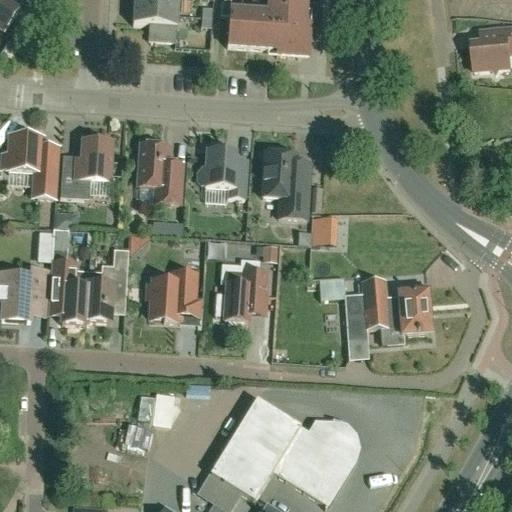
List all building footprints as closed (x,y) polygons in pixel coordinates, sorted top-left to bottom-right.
[(0,0),(0,32),(3,35),(19,10),(1,0),(0,0)] [(177,2),(150,0),(133,0),(133,20),(138,21),(138,19),(176,21),(177,2)] [(304,28),(305,0),(267,0),(267,8),(267,11),(275,12),(281,20),(281,27),(304,28)] [(248,54),(251,16),(229,15),(230,4),(225,4),(221,11),(220,22),(228,22),(226,52),(248,54)] [(310,28),(304,28),(281,27),(281,20),(275,12),(267,11),(267,17),(278,31),(276,55),(276,61),(297,63),(308,53),(310,28)] [(201,13),(201,23),(211,23),(211,14),(201,13)] [(278,31),(267,17),(251,16),(248,54),(276,55),(278,31)] [(175,47),(176,21),(138,19),(138,21),(133,20),(132,30),(148,31),(147,45),(175,47)] [(211,23),(201,23),(200,34),(210,35),(211,23)] [(511,34),(480,37),(481,49),(471,50),(473,78),(490,76),(495,81),(500,75),(509,75),(508,60),(511,59),(511,34)] [(41,144),(9,142),(8,161),(3,162),(1,166),(1,170),(2,174),(7,175),(7,177),(34,179),(33,190),(32,204),(53,205),(56,157),(56,153),(40,152),(41,144)] [(75,180),(61,179),(59,202),(82,204),(84,189),(89,190),(89,185),(108,186),(111,149),(82,147),(81,159),(81,166),(76,166),(75,180)] [(184,168),(166,166),(166,152),(163,152),(162,148),(153,148),(151,151),(140,151),(137,192),(155,194),(154,205),(154,208),(179,210),(180,185),(183,185),(184,168)] [(202,174),(197,178),(196,186),(201,191),(204,191),(204,194),(229,195),(228,204),(243,205),(246,165),(234,164),(235,158),(223,157),(223,156),(206,155),(205,174),(202,174)] [(63,157),(61,179),(75,180),(76,166),(81,166),(81,159),(63,157)] [(294,160),(264,159),(263,176),(261,203),(279,204),(277,224),(305,225),(309,169),(294,168),(294,160)] [(34,179),(7,177),(7,181),(6,188),(33,190),(34,179)] [(107,200),(108,186),(89,185),(89,190),(84,189),(82,204),(87,205),(88,198),(107,200)] [(322,216),(323,190),(311,189),(310,215),(322,216)] [(155,194),(137,192),(137,204),(154,205),(155,194)] [(229,195),(204,194),(203,206),(228,208),(228,204),(229,195)] [(77,215),(53,214),(51,232),(68,233),(76,234),(77,215)] [(311,234),(310,248),(334,250),(336,218),(322,218),(312,218),(311,234)] [(151,223),(151,238),(182,240),(183,225),(151,223)] [(36,264),(49,265),(50,254),(51,232),(37,232),(36,264)] [(51,232),(50,254),(67,255),(68,233),(51,232)] [(297,234),(297,247),(310,248),(311,234),(297,234)] [(129,237),(128,257),(151,238),(129,237)] [(278,246),(263,245),(261,264),(276,265),(278,246)] [(48,277),(47,300),(63,301),(62,320),(61,330),(85,332),(85,328),(89,278),(76,277),(77,270),(66,270),(67,255),(50,254),(49,265),(48,277)] [(89,278),(85,328),(109,329),(110,320),(110,317),(111,300),(125,301),(128,257),(114,256),(112,273),(101,272),(101,279),(89,278)] [(0,280),(0,307),(1,308),(0,326),(19,327),(29,328),(30,318),(31,309),(46,310),(47,300),(48,277),(29,276),(29,282),(0,280)] [(201,308),(194,307),(196,279),(172,277),(171,287),(151,286),(151,291),(147,291),(146,305),(150,305),(150,310),(149,324),(163,325),(162,329),(176,329),(176,327),(181,323),(179,322),(200,323),(201,308)] [(226,290),(225,299),(216,298),(216,302),(215,309),(214,322),(224,322),(223,326),(228,327),(227,331),(243,332),(243,328),(247,328),(248,322),(248,321),(264,322),(265,303),(266,279),(258,279),(242,278),(227,277),(226,290)] [(319,303),(343,301),(341,281),(318,282),(319,303)] [(361,299),(343,301),(343,304),(344,321),(344,325),(428,318),(426,296),(425,291),(410,292),(410,298),(396,299),(396,302),(386,302),(385,285),(381,285),(360,287),(360,290),(361,299)] [(63,301),(47,300),(46,310),(46,319),(62,320),(63,301)] [(125,308),(125,301),(111,300),(110,317),(124,318),(125,308)] [(31,309),(30,318),(46,319),(46,310),(31,309)] [(428,318),(344,325),(346,342),(366,341),(365,335),(378,334),(399,332),(400,342),(430,339),(428,318)] [(399,332),(378,334),(380,349),(401,347),(400,342),(399,332)] [(366,341),(346,342),(347,363),(368,361),(366,341)] [(210,390),(186,389),(186,400),(210,401),(210,390)] [(136,422),(150,424),(153,401),(139,399),(136,422)] [(173,403),(153,401),(150,424),(150,429),(170,432),(173,403)] [(219,464),(209,480),(240,500),(253,508),(256,503),(263,491),(271,478),(326,511),(354,467),(357,454),(354,441),(345,431),(331,428),(313,427),(307,437),(255,406),(219,464)] [(124,453),(143,455),(145,429),(126,427),(124,453)] [(232,511),(240,500),(209,480),(197,499),(210,506),(218,511),(232,511)]
